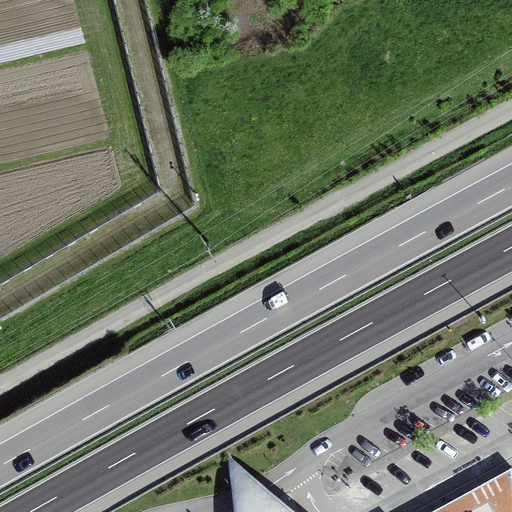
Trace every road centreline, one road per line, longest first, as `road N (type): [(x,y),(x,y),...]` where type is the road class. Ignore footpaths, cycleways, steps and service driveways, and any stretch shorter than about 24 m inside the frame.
road 1 (motorway): [(511,184),(0,465)]
road 2 (unclassified): [(0,387),(511,109)]
road 3 (motorway): [(29,511),(511,246)]
